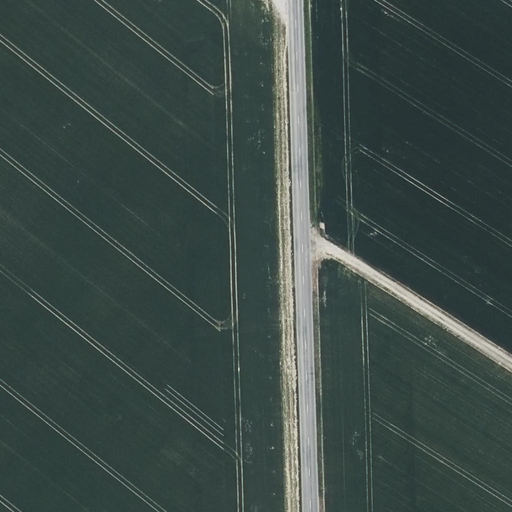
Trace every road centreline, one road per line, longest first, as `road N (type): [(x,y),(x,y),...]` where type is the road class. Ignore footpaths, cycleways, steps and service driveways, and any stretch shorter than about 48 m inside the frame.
road 1 (tertiary): [(290,0),(305,511)]
road 2 (track): [(511,364),(296,227)]
